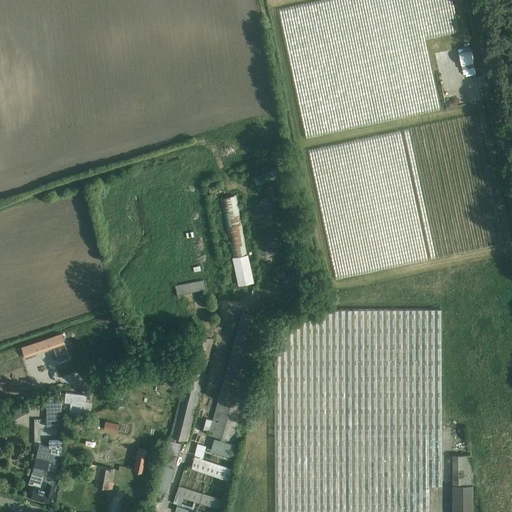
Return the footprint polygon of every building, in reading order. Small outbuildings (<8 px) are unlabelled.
[(253,282),(236,196),(221,199),(237,284),(253,282)] [(201,285),(175,292),(177,300),(203,293),(201,285)] [(275,349),(275,511),(429,511),(429,485),(442,485),(441,309),(338,309),(281,327),(281,349),(275,349)] [(233,322),(231,330),(230,330),(219,368),(227,370),(210,435),(234,441),(264,328),(251,325),(254,316),(242,313),(237,332),(235,331),(237,323),(233,322)] [(170,437),(187,441),(213,339),(196,334),(170,437)] [(50,337),(22,347),(25,357),(42,351),(41,348),(53,344),(50,337)] [(9,378),(11,391),(31,388),(28,374),(9,378)] [(41,399),(46,408),(46,426),(62,426),(62,408),(60,391),(41,399)] [(65,401),(71,402),(69,414),(84,415),(86,395),(66,392),(65,401)] [(153,437),(155,420),(149,419),(147,436),(153,437)] [(106,421),(104,429),(118,432),(119,423),(106,421)] [(231,457),(235,445),(214,439),(211,451),(231,457)] [(165,454),(168,455),(165,464),(173,467),(177,457),(178,457),(181,444),(168,441),(165,454)] [(33,471),(37,472),(43,474),(42,480),(54,483),(61,455),(51,452),(52,447),(39,444),(33,471)] [(197,444),(190,469),(229,481),(233,468),(202,458),(206,447),(197,444)] [(138,449),(134,470),(143,472),(147,450),(138,449)] [(97,471),(95,484),(112,487),(113,481),(111,481),(114,469),(91,465),(92,463),(91,463),(92,459),(83,457),(83,456),(70,454),(68,467),(81,469),(81,467),(90,468),(90,469),(97,471)] [(452,455),(452,511),(472,511),(473,473),(470,473),(470,454),(452,455)] [(166,492),(175,469),(164,465),(156,488),(166,492)] [(43,474),(37,472),(34,484),(35,484),(31,498),(42,501),(52,504),(56,490),(55,490),(57,484),(54,483),(42,480),(43,474)] [(184,499),(221,510),(224,500),(178,485),(173,504),(181,506),(184,499)]
